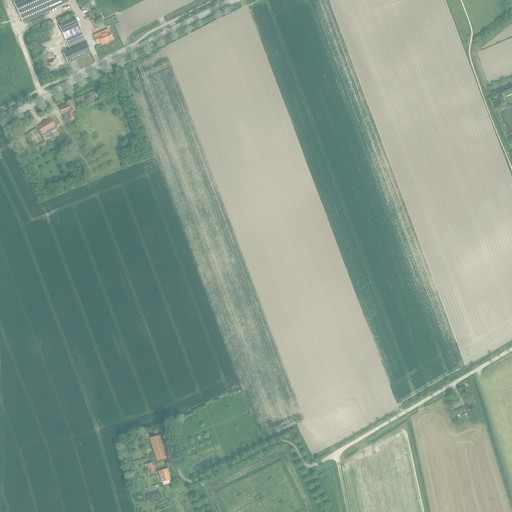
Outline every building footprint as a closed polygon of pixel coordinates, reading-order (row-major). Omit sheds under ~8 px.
[(68,0),(19,0),(14,3),(22,22),(69,2),(68,0)] [(86,20),(92,18),(88,8),(82,11),(86,20)] [(85,40),(82,32),(76,18),(59,26),(69,47),(85,40)] [(102,44),(106,43),(105,42),(113,39),(108,29),(93,36),(97,43),(101,42),(102,44)] [(68,64),(91,53),(86,42),(63,52),(68,64)] [(67,104),(59,108),(62,114),(67,112),(70,122),(76,120),(73,112),(74,112),(74,111),(77,110),(73,99),(66,102),(67,104)] [(38,127),(43,136),(57,128),(51,119),(38,127)] [(460,417),(466,413),(463,407),(454,412),(456,415),(459,414),(460,417)] [(167,458),(160,435),(149,438),(157,461),(167,458)] [(155,472),(152,462),(146,464),(148,469),(150,469),(151,473),(155,472)] [(162,482),(163,485),(171,483),(170,480),(171,479),(170,479),(167,468),(158,471),(162,482)]
